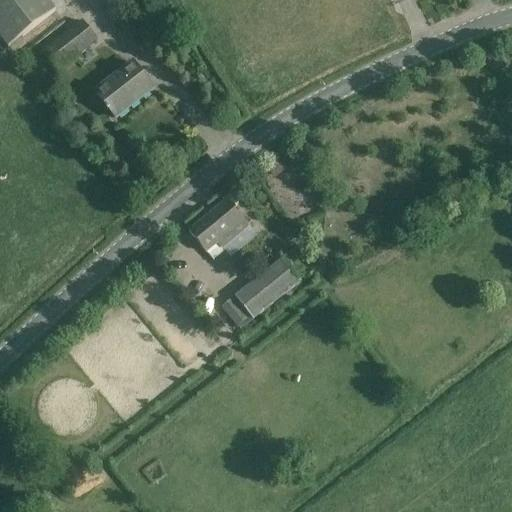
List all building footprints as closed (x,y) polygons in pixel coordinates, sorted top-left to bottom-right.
[(44,0),(0,0),(0,40),(7,50),(55,13),(44,0)] [(134,35),(144,47),(160,34),(150,22),(134,35)] [(59,72),(97,42),(82,24),(44,54),(59,72)] [(95,94),(103,104),(115,120),(153,91),(133,65),(95,94)] [(227,203),(189,234),(206,255),(213,263),(224,253),(222,251),(249,229),(227,203)] [(235,300),(253,322),(300,284),(282,261),(235,300)] [(232,302),(222,310),(237,329),(247,321),(232,302)]
